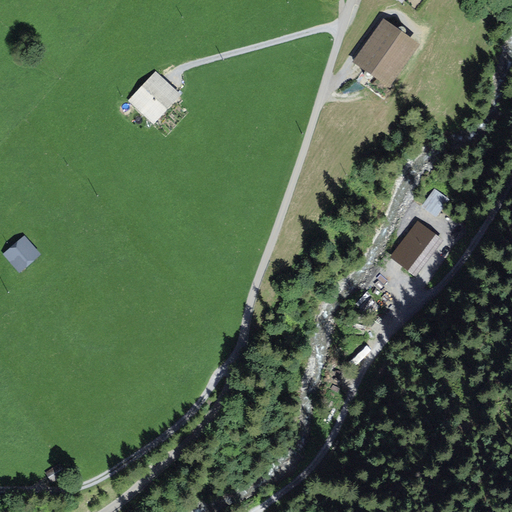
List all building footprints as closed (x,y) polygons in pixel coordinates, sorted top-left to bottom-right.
[(357,65),(359,61),(388,82),(413,46),(385,26),(387,22),(386,21),(355,64),(357,65)] [(153,117),(162,108),(164,110),(178,94),(167,84),(164,87),(161,84),(166,77),(161,72),(135,100),(153,117)] [(433,189),(424,205),(441,216),(451,200),(433,189)] [(429,233),(407,262),(417,270),(439,240),(429,233)] [(5,252),(19,268),(35,254),(22,238),(5,252)] [(60,465),(47,474),(53,483),(66,474),(60,465)]
